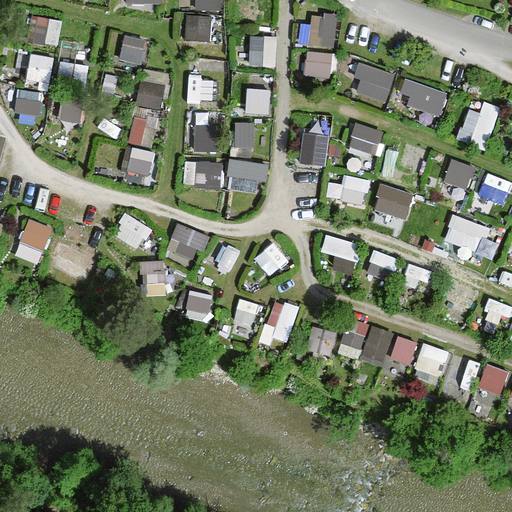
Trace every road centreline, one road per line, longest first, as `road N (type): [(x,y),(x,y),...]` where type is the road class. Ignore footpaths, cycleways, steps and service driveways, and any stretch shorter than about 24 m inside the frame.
road 1 (track): [(0,118),(29,166),(239,234),(276,213)]
road 2 (track): [(276,213),(287,0)]
road 3 (residential): [(371,0),(426,28),(511,48)]
